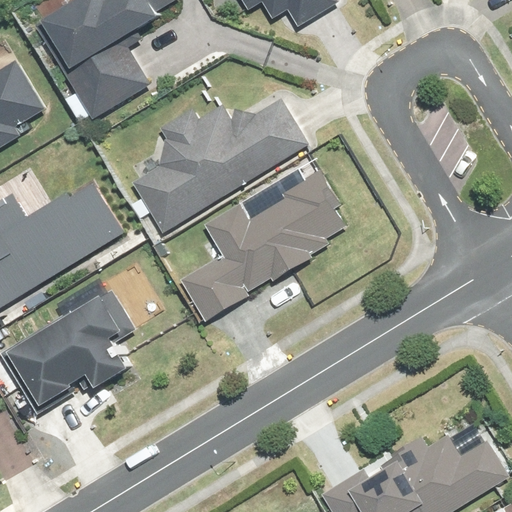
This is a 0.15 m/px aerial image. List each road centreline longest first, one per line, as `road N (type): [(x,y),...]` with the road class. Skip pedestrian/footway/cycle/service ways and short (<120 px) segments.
road 1 (residential): [(489,266),(92,511)]
road 2 (residential): [(489,266),(385,93),(387,83),(450,48),(511,128)]
